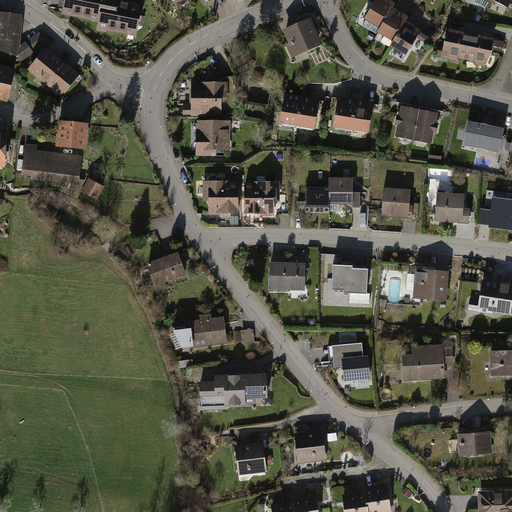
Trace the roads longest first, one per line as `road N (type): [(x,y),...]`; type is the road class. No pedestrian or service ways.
road 1 (residential): [(511,255),(322,239),(241,238),(203,247)]
road 2 (residential): [(362,431),(330,407),(203,247)]
road 3 (residential): [(494,101),(367,71),(345,48),(322,0)]
road 4 (residential): [(153,93),(181,50),(289,0)]
road 5 (residential): [(203,247),(161,162),(149,115),(153,93)]
road 6 (residential): [(511,408),(362,431)]
road 7 (residential): [(114,84),(7,0)]
road 8 (residential): [(0,112),(49,116),(114,84)]
